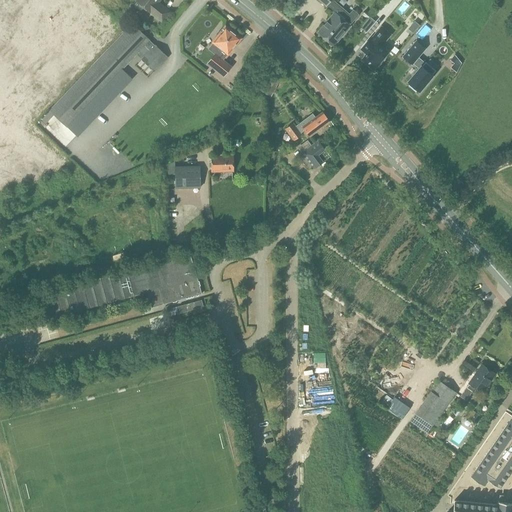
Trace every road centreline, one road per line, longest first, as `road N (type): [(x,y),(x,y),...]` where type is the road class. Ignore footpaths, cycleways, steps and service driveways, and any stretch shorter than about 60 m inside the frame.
road 1 (residential): [(293,511),(293,226),(379,138)]
road 2 (secondary): [(511,288),(379,138)]
road 3 (secondary): [(379,138),(262,19)]
